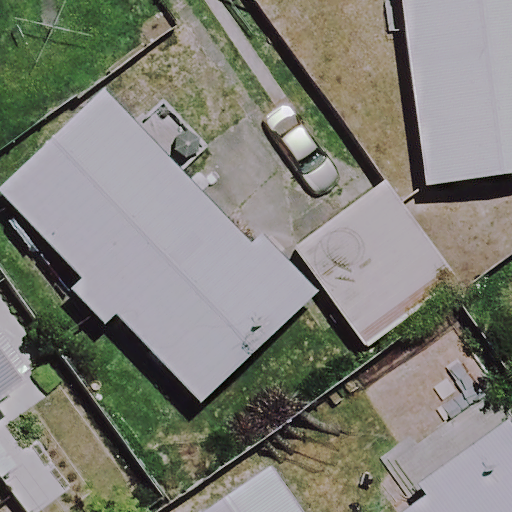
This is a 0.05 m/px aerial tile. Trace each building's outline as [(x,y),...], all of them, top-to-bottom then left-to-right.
[(511,179),(511,0),(390,0),(417,192),(511,179)] [(92,99),(0,194),(0,218),(75,290),(64,301),(103,337),(113,327),(199,410),(303,302),(92,99)] [(391,278),(418,260),(379,199),(293,255),(345,337),(405,299),(391,278)] [(0,345),(0,383),(18,370),(0,345)] [(406,511),(511,511),(511,448),(505,439),(406,511)]
